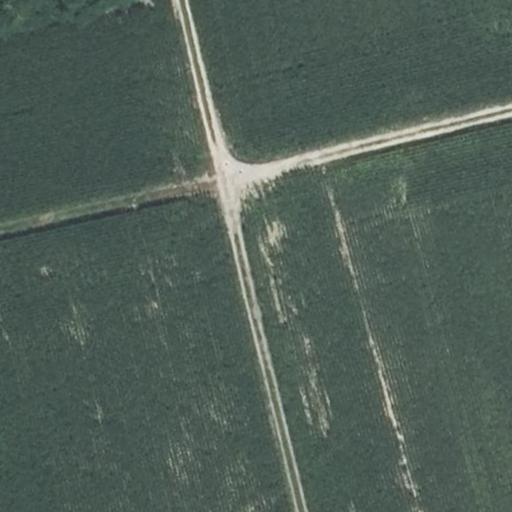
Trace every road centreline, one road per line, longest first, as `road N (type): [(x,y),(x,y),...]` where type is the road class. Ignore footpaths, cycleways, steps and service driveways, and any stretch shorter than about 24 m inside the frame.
road 1 (track): [(301,511),(178,0)]
road 2 (track): [(222,183),(511,114)]
road 3 (track): [(222,183),(0,232)]
